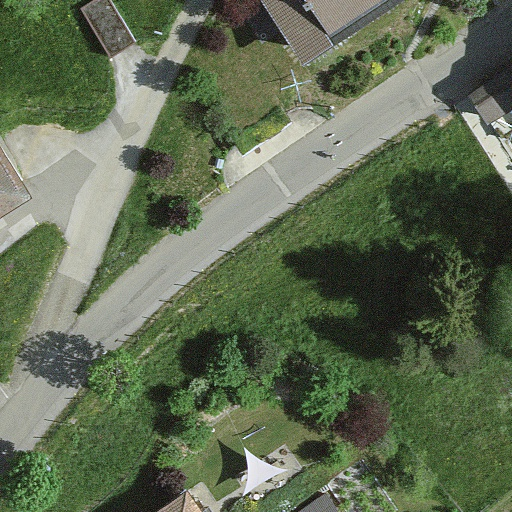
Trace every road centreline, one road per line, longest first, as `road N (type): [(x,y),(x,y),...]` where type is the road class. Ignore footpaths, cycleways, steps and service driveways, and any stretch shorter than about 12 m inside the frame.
road 1 (residential): [(0,424),(53,326),(511,33)]
road 2 (track): [(53,326),(214,0)]
